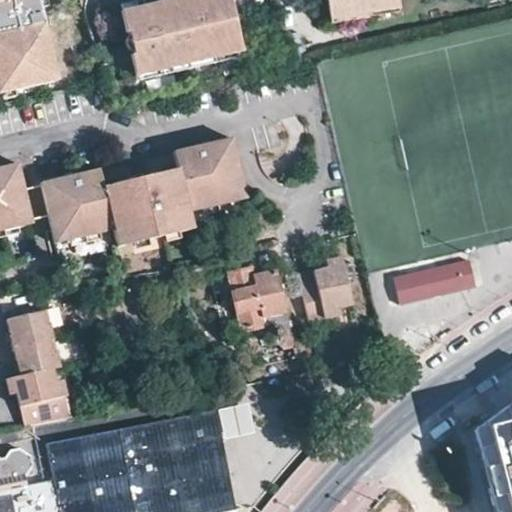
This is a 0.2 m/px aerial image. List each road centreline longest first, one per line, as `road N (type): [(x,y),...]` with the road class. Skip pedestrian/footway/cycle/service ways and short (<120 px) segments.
road 1 (residential): [(242,115),(312,99),(331,180),(301,232),(287,197),(256,176)]
road 2 (residential): [(511,342),(406,419),(311,511)]
road 3 (residential): [(0,144),(97,123),(151,134),(242,115)]
